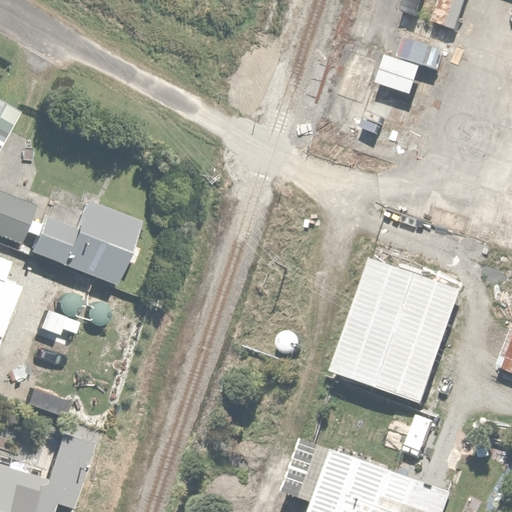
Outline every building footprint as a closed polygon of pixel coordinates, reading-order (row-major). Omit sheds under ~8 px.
[(422,0),(401,0),(391,30),(429,44),(436,26),(447,30),(457,0),(432,0),(425,21),(416,18),(422,0)] [(0,139),(14,118),(0,108),(0,139)] [(107,284),(129,217),(73,199),(65,223),(34,213),(19,256),(107,284)] [(465,220),(425,203),(417,222),(457,238),(465,220)] [(447,300),(366,272),(330,375),(412,403),(447,300)] [(511,339),(500,365),(511,370),(511,339)] [(428,511),(435,492),(329,461),(313,511),(428,511)] [(0,472),(0,511),(43,511),(51,489),(0,472)]
